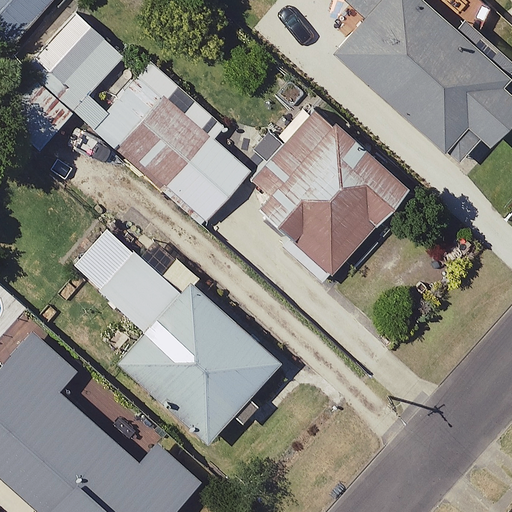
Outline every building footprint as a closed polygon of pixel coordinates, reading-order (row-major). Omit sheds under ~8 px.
[(0,0),(0,44),(11,55),(60,0),(0,0)] [(511,89),(511,72),(429,0),(390,0),(373,20),(340,58),(455,158),(479,132),(505,155),(511,147),(511,90),(511,89)] [(350,0),(373,20),(390,0),(350,0)] [(0,114),(47,154),(80,115),(27,70),(0,101),(0,114)] [(256,173),(168,98),(122,151),(209,229),(256,173)] [(343,280),(419,193),(324,109),(259,183),(277,199),(265,212),(343,280)] [(154,334),(190,293),(141,251),(106,293),(154,334)] [(154,334),(128,365),(223,447),(291,368),(196,286),(190,293),(154,334)] [(38,332),(0,375),(0,474),(43,511),(189,511),(212,486),(165,445),(150,463),(68,393),(86,373),(38,332)]
